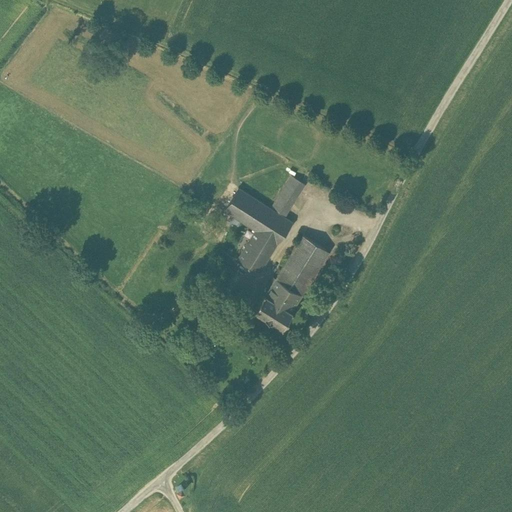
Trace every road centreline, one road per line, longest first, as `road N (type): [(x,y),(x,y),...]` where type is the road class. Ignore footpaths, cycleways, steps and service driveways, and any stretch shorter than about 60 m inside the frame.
road 1 (unclassified): [(160,480),(300,344),(345,282),(414,152)]
road 2 (unclassified): [(414,152),(61,0)]
road 3 (unclassified): [(414,152),(508,0)]
